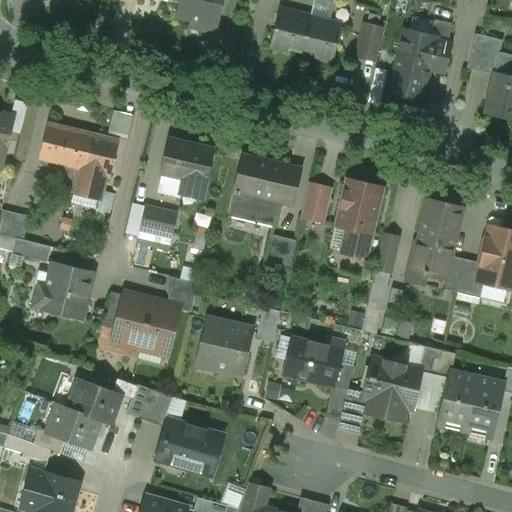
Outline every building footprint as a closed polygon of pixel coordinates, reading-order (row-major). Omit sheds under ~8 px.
[(215,0),(179,0),(176,16),(199,21),(197,29),(215,33),(222,7),(215,5),(215,0)] [(310,16),(280,9),(271,46),(288,50),(289,46),(302,49),(310,16)] [(341,23),(310,16),(302,49),(316,52),(315,57),(332,61),(341,23)] [(397,19),(387,16),(384,29),(382,37),(393,39),(397,19)] [(437,40),(404,31),(399,54),(430,62),(429,69),(443,73),(450,43),(448,43),(452,24),(434,19),(431,31),(437,32),(435,38),(437,39),(437,40)] [(384,29),(364,25),(357,56),(376,60),(382,37),(384,29)] [(497,39),(474,34),(466,68),(489,73),(497,39)] [(430,62),(399,54),(390,91),(422,99),(429,69),(430,62)] [(511,58),(498,55),(484,113),(511,119),(511,58)] [(13,117),(0,114),(0,167),(4,153),(5,153),(13,117)] [(117,142),(93,136),(93,137),(49,126),(41,159),(79,168),(74,189),(102,195),(106,175),(109,176),(117,142)] [(212,150),(169,140),(161,173),(184,179),(181,192),(201,197),(212,150)] [(300,170),(242,156),(228,216),(274,227),(280,202),(292,205),(300,170)] [(381,189),(348,182),(337,224),(348,227),(370,232),(381,189)] [(461,208),(428,201),(419,242),(418,244),(451,252),(461,208)] [(176,214),(145,207),(140,230),(171,238),(176,214)] [(29,217),(2,210),(0,215),(0,235),(24,241),(29,217)] [(332,250),(342,252),(347,229),(338,227),(332,250)] [(370,232),(348,227),(342,251),(365,257),(370,232)] [(511,231),(490,227),(481,263),(477,281),(483,283),(511,289),(511,231)] [(171,238),(140,230),(137,242),(168,250),(171,238)] [(384,234),(376,269),(390,273),(399,238),(384,234)] [(296,241),(270,235),(263,263),(289,269),(296,241)] [(451,252),(418,244),(419,242),(415,241),(408,270),(422,273),(419,283),(442,289),(450,256),(451,252)] [(464,259),(450,256),(442,289),(456,293),(464,259)] [(481,263),(464,259),(456,293),(479,298),(483,283),(477,281),(481,263)] [(93,273),(53,263),(49,276),(51,276),(43,308),(42,307),(41,310),(82,319),(93,273)] [(197,284),(169,277),(166,291),(169,296),(167,301),(179,304),(178,310),(191,313),(197,284)] [(110,291),(102,326),(116,329),(124,295),(110,291)] [(141,299),(138,294),(131,292),(125,295),(124,295),(116,329),(113,340),(141,347),(151,303),(141,300),(141,299)] [(167,301),(162,304),(162,306),(151,303),(141,347),(167,354),(172,334),(177,332),(174,327),(178,310),(179,304),(167,301)] [(279,311),(263,308),(256,339),(273,343),(279,311)] [(253,329),(206,318),(206,320),(211,322),(202,360),(218,363),(216,369),(242,375),(253,329)] [(343,351),(293,339),(284,374),(335,387),(340,363),(343,351)] [(455,354),(442,351),(437,376),(448,379),(449,373),(451,374),(455,354)] [(421,370),(373,359),(365,392),(364,397),(370,398),(366,412),(399,420),(402,406),(412,408),(421,370)] [(353,366),(340,363),(335,387),(347,390),(348,388),(353,366)] [(511,367),(507,366),(502,385),(504,386),(503,391),(511,392),(511,367)] [(451,374),(449,373),(448,379),(437,426),(440,427),(441,418),(465,424),(463,432),(464,432),(476,380),(451,374)] [(78,379),(67,408),(57,404),(47,432),(46,434),(64,440),(90,450),(100,421),(111,425),(122,395),(78,379)] [(502,385),(476,380),(464,432),(466,433),(468,424),(492,430),(490,438),(492,439),(503,391),(504,386),(502,385)] [(137,385),(126,413),(138,417),(149,389),(137,385)] [(365,392),(348,388),(347,390),(338,430),(361,435),(366,412),(370,398),(364,397),(365,392)] [(172,397),(149,389),(138,417),(162,426),(172,397)] [(222,435),(168,419),(156,459),(211,475),(222,435)] [(64,440),(46,434),(47,432),(39,429),(34,444),(60,453),(64,440)] [(70,511),(79,482),(44,471),(31,511),(70,511)] [(267,489),(248,484),(236,511),(258,511),(260,507),(262,508),(267,489)] [(185,511),(187,508),(146,497),(141,511),(185,511)] [(224,511),(227,505),(197,497),(194,511),(198,511),(224,511)]
